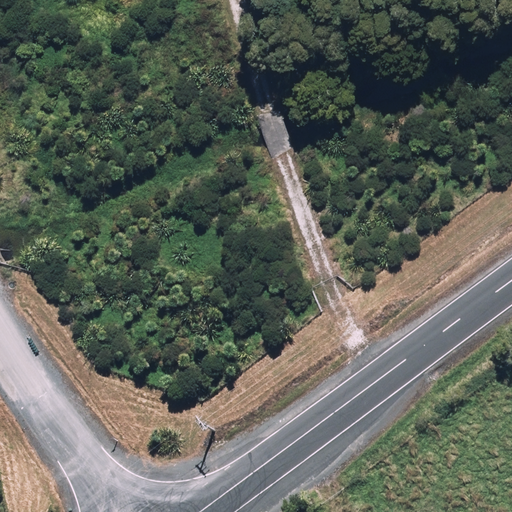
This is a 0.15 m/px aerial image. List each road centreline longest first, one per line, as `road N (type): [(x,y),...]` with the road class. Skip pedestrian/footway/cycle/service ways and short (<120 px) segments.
road 1 (tertiary): [(511,283),(203,511)]
road 2 (residential): [(0,328),(117,511)]
